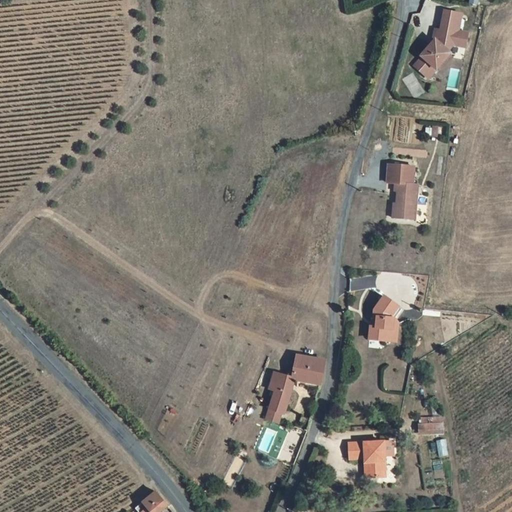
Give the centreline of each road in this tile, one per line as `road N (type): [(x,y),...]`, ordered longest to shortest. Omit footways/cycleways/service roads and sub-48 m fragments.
road 1 (unclassified): [(401,0),(337,273),(323,409),(286,511)]
road 2 (secondary): [(0,307),(186,511)]
